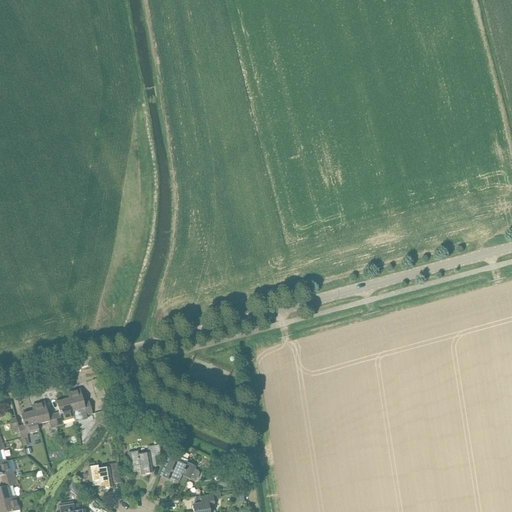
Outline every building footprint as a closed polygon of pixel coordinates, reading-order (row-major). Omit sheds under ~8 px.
[(191,375),(224,387),(230,372),(197,359),(191,375)] [(72,413),(74,419),(75,422),(86,419),(86,416),(92,414),(91,409),(89,402),(83,404),(80,390),(67,394),(69,400),(72,413)] [(104,392),(94,394),(96,400),(105,398),(104,392)] [(74,419),(72,413),(69,400),(56,403),(59,413),(53,415),(56,427),(63,425),(62,422),(74,419)] [(50,429),(56,427),(53,415),(48,416),(44,403),(40,404),(39,401),(35,402),(35,405),(31,406),(33,412),(37,425),(49,422),(50,429)] [(24,426),(18,427),(19,431),(21,440),(27,438),(26,435),(39,431),(37,425),(33,412),(21,416),(24,426)] [(13,433),(19,431),(18,427),(16,419),(10,420),(13,433)] [(156,466),(155,457),(160,456),(159,445),(146,447),(147,454),(138,456),(138,452),(127,454),(130,468),(132,467),(133,472),(140,471),(140,476),(152,474),(150,467),(156,466)] [(197,471),(195,470),(196,467),(186,462),(184,466),(176,462),(176,461),(170,458),(168,463),(162,477),(168,480),(167,481),(178,485),(179,481),(186,484),(188,479),(190,480),(191,478),(194,479),(196,479),(197,478),(199,474),(198,473),(197,471)] [(0,477),(1,477),(2,483),(15,479),(13,473),(9,474),(6,462),(0,463),(0,477)] [(107,465),(108,467),(108,469),(99,470),(98,467),(88,468),(90,482),(92,482),(93,487),(100,486),(100,490),(121,487),(117,463),(107,465)] [(221,478),(218,486),(225,489),(228,482),(221,478)] [(0,502),(10,500),(15,498),(12,487),(18,485),(16,479),(15,479),(2,483),(4,488),(0,489),(0,502)] [(242,492),(238,493),(238,491),(228,492),(229,499),(236,498),(237,504),(244,503),(242,492)] [(209,511),(209,509),(214,508),(212,495),(187,499),(194,498),(195,505),(192,506),(192,511),(209,511)] [(0,502),(0,511),(14,511),(19,511),(16,498),(15,498),(10,500),(0,502)] [(84,511),(84,510),(80,511),(79,504),(73,505),(73,503),(58,505),(59,511),(84,511)]
